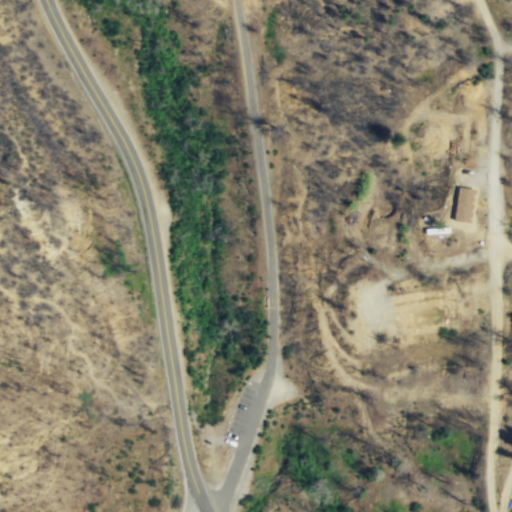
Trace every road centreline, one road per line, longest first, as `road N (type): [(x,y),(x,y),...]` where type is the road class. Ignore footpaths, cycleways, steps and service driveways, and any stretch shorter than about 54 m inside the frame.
road 1 (tertiary): [(53,0),(139,178),(183,434),(207,511)]
road 2 (residential): [(464,0),(489,46),(492,83),(483,207),(496,407),(480,511)]
